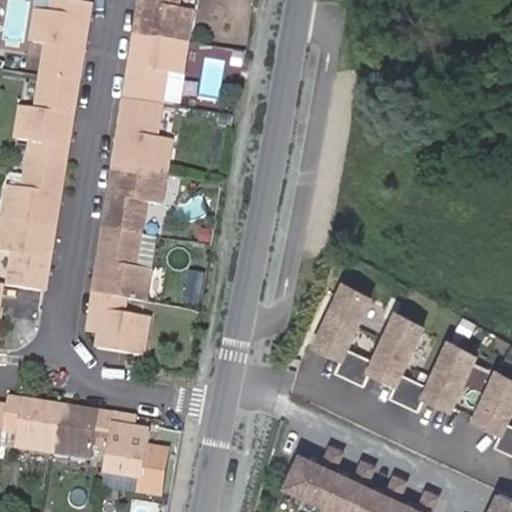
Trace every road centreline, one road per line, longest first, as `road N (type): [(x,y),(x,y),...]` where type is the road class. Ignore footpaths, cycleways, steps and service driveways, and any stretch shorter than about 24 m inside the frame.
road 1 (residential): [(223,410),(112,389),(66,347),(121,0)]
road 2 (tertiary): [(301,0),(223,410)]
